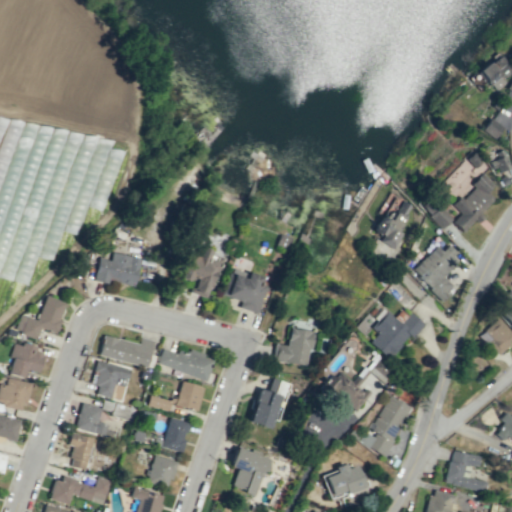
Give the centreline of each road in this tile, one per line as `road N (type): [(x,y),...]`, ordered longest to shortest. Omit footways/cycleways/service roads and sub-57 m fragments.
road 1 (residential): [(12,511),(84,318),(103,308),(243,341),(181,511)]
road 2 (residential): [(383,511),(420,444),(457,328),(511,214)]
